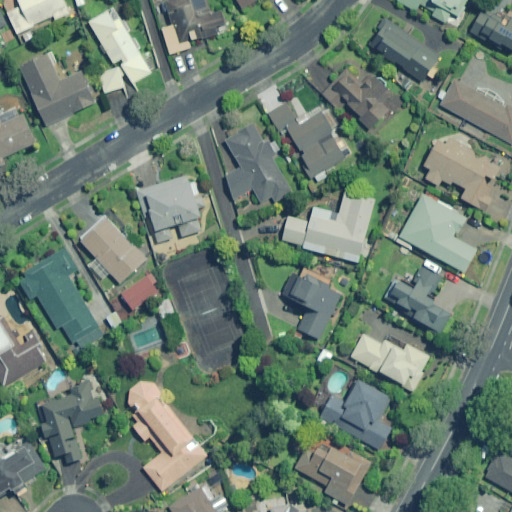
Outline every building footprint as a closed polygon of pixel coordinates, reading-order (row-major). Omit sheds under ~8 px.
[(17,0),(20,7),(7,13),(16,33),(52,16),(55,21),(69,14),(62,0),(17,0)] [(221,10),(218,0),(172,0),(164,2),(171,27),(162,29),(169,55),(191,49),(189,43),(218,35),(215,27),(225,25),(221,10)] [(265,0),(235,0),(241,10),(257,1),(259,4),(265,0)] [(397,0),(396,2),(416,12),(420,5),(429,10),(433,4),(459,18),(468,0),(397,0)] [(126,74),(132,84),(150,74),(112,8),(88,22),(115,69),(98,74),(104,94),(123,88),(120,76),(126,74)] [(506,25),(481,13),(471,31),(511,51),(511,16),(506,25)] [(440,58),(387,21),(369,47),(422,84),(440,58)] [(60,82),(48,56),(19,69),(46,127),(96,103),(82,72),(60,82)] [(389,91),(367,66),(353,78),(347,71),(321,94),(337,111),(345,104),(369,130),(389,112),(378,100),(389,91)] [(504,107),(455,80),(441,107),(511,145),(511,106),(506,103),(504,107)] [(297,124),(286,103),(268,113),(278,132),(286,127),(307,166),(304,168),(313,184),(325,178),(322,172),(346,160),(321,111),(297,124)] [(0,116),(0,166),(4,165),(2,159),(35,144),(19,108),(0,116)] [(293,193),(255,124),(225,140),(240,169),(224,178),(236,200),(252,191),(260,204),(271,198),(274,203),(293,193)] [(474,152),(439,135),(424,166),(430,170),(425,180),(439,186),(442,179),(466,189),(461,200),(486,212),(492,200),(487,197),(500,169),(472,156),(474,152)] [(200,219),(188,177),(137,192),(144,218),(151,216),(155,232),(200,219)] [(375,201),(345,193),(337,223),(329,221),(331,213),(314,208),(310,222),(288,216),(282,241),(303,247),(303,249),(358,264),(375,201)] [(466,219),(423,195),(400,238),(464,273),(479,246),(457,234),(466,219)] [(146,260),(105,218),(80,242),(97,259),(89,267),(103,280),(109,274),(120,285),(146,260)] [(71,275),(57,251),(21,271),(26,279),(19,282),(30,301),(37,297),(56,330),(62,327),(72,346),(77,343),(81,349),(103,337),(68,276),(71,275)] [(306,265),(300,278),(294,275),(283,297),(307,308),(297,330),(319,340),(340,297),(327,291),(333,278),(306,265)] [(438,276),(423,269),(412,289),(396,281),(386,299),(415,315),(413,319),(441,334),(452,311),(426,298),(438,276)] [(161,291),(150,274),(121,294),(132,311),(161,291)] [(6,312),(0,316),(0,382),(3,388),(48,361),(38,345),(40,344),(36,337),(24,343),(6,312)] [(382,347),(363,336),(351,358),(403,387),(410,375),(417,379),(429,358),(406,346),(403,352),(385,342),(382,347)] [(109,401),(86,378),(66,397),(36,408),(55,459),(66,455),(70,464),(82,459),(70,427),(80,423),(83,426),(109,401)] [(389,398),(356,380),(344,402),(333,396),(321,418),(339,427),(343,419),(368,433),(363,442),(380,451),(391,429),(376,421),(389,398)] [(154,385),(140,383),(129,392),(127,404),(141,421),(133,427),(145,443),(156,434),(168,449),(143,469),(161,492),(206,457),(158,397),(161,394),(154,385)] [(0,496),(46,471),(30,442),(16,450),(17,452),(0,461),(0,496)] [(347,456),(321,442),(303,474),(318,482),(323,474),(333,479),(325,493),(347,506),(371,465),(349,452),(347,456)] [(214,499),(205,485),(168,507),(171,511),(225,511),(229,510),(221,495),(214,499)]
